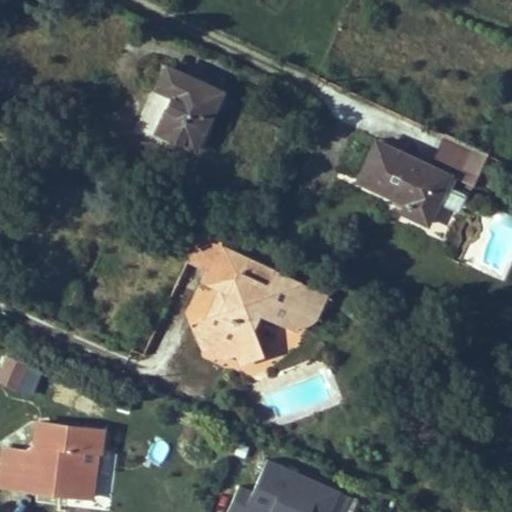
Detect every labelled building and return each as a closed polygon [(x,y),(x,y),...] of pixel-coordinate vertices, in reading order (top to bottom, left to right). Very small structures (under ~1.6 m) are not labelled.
[(157,130),(196,148),(222,91),(167,66),(157,87),(174,95),(157,130)] [(139,133),(153,138),(166,101),(151,96),(139,133)] [(428,222),(450,174),(377,141),(360,180),(408,203),(403,210),(428,222)] [(446,235),(465,198),(450,191),(431,228),(446,235)] [(220,247),(216,244),(201,278),(205,280),(220,247)] [(298,323),(303,312),(314,319),(325,295),(220,247),(205,280),(221,287),(230,292),(222,311),(207,316),(199,319),(195,327),(203,347),(214,343),(217,352),(224,357),(238,352),(241,362),(263,353),(253,325),(258,313),(295,331),(298,323)] [(222,311),(230,292),(221,287),(207,316),(222,311)] [(303,312),(298,323),(303,323),(309,321),(314,319),(303,312)] [(0,379),(15,386),(25,364),(7,356),(0,371),(0,379)] [(38,422),(35,444),(43,445),(38,490),(71,494),(73,481),(93,484),(95,464),(82,463),(84,449),(97,451),(100,451),(102,429),(38,422)] [(38,490),(43,445),(35,444),(34,451),(27,451),(23,488),(38,490)] [(0,486),(23,488),(27,451),(5,448),(0,486)] [(84,449),(82,463),(95,464),(97,451),(84,449)] [(228,510),(232,511),(335,511),(344,493),(269,459),(253,493),(239,486),(228,510)] [(93,484),(73,481),(71,494),(92,496),(93,484)]
